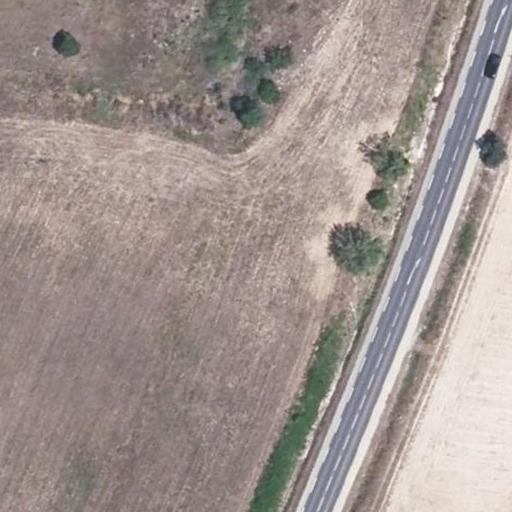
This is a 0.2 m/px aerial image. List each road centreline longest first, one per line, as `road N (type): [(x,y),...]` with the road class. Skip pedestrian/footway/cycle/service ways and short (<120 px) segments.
road 1 (tertiary): [(507,0),(394,327),(319,511)]
road 2 (track): [(377,511),(511,156)]
